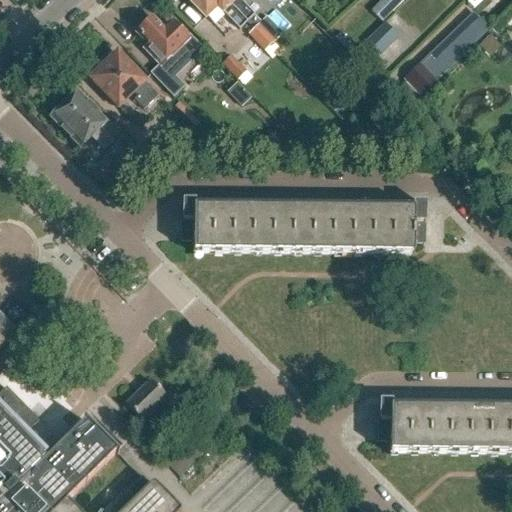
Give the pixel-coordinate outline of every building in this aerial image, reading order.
[(246,25),(221,0),(183,0),(205,22),(217,12),(222,17),(223,17),(238,33),(246,25)] [(221,0),(246,25),(253,18),(238,2),(238,1),(236,0),(221,0)] [(408,0),(383,0),(373,10),(385,23),(409,0),(408,0)] [(275,11),(258,28),(274,45),(291,27),(275,11)] [(348,23),(356,31),(366,22),(358,13),(348,23)] [(172,83),(201,54),(189,42),(187,44),(168,26),(166,29),(163,26),(158,30),(152,24),(149,27),(147,26),(142,29),(140,34),(140,35),(138,38),(149,50),(145,55),(160,71),(159,72),(172,83)] [(250,40),(264,54),(274,45),(258,28),(253,33),(248,38),(250,40)] [(371,68),(398,42),(384,29),(357,55),(371,68)] [(485,50),(496,56),(504,44),(493,37),(485,50)] [(159,99),(127,65),(119,56),(103,71),(101,68),(93,77),(95,79),(93,81),(120,110),(134,95),(138,99),(135,103),(145,112),(159,99)] [(231,60),(223,68),(237,83),(246,75),(231,60)] [(437,81),(417,61),(399,78),(420,98),(437,81)] [(106,154),(114,145),(102,132),(108,126),(78,96),(64,110),(61,109),(54,116),(54,119),(51,122),(82,152),(93,142),(106,154)] [(192,174),(193,155),(182,155),(182,174),(192,174)] [(149,167),(140,157),(121,175),(131,185),(149,167)] [(96,170),(92,174),(92,180),(96,184),(102,184),(106,180),(106,174),(102,170),(96,170)] [(413,247),(424,247),(424,209),(180,205),(179,245),(192,245),(191,258),(413,260),(413,247)] [(178,511),(151,485),(123,511),(69,511),(65,508),(116,458),(82,422),(81,424),(82,425),(43,463),(40,460),(41,459),(21,439),(37,424),(4,391),(0,395),(0,350),(12,339),(0,327),(0,511),(178,511)] [(163,400),(148,384),(124,408),(139,425),(158,407),(170,420),(181,411),(167,396),(163,400)] [(511,408),(378,407),(378,446),(388,446),(388,458),(511,459),(511,408)] [(179,480),(207,453),(192,436),(163,463),(179,480)]
